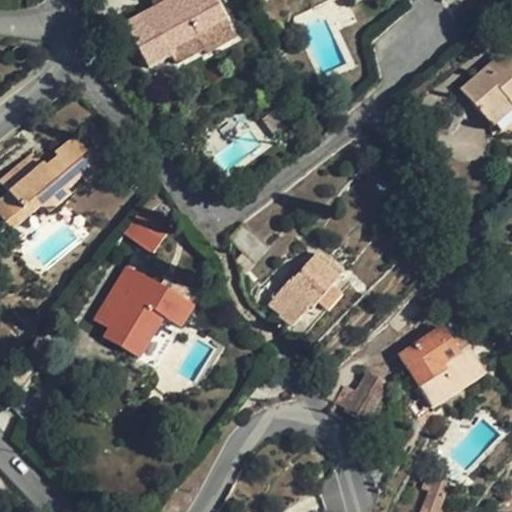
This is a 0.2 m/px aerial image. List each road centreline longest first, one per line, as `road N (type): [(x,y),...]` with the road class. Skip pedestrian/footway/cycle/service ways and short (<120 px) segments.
road 1 (residential): [(427,23),(372,107),(211,232)]
road 2 (residential): [(358,511),(335,446),(317,426),(289,418),(263,425),(237,446),(199,511)]
road 3 (residential): [(59,74),(100,95),(174,175),(211,232)]
